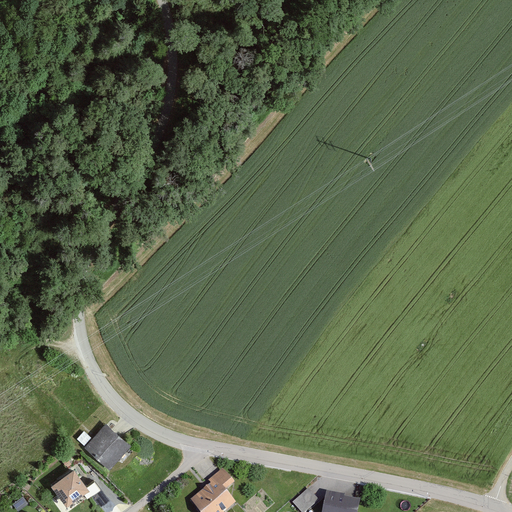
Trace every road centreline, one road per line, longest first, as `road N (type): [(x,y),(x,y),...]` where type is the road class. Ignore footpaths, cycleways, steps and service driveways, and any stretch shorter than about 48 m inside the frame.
road 1 (unclassified): [(162,0),(171,87),(159,131),(82,273),(81,337),(115,404),(197,445)]
road 2 (unclassified): [(197,445),(493,504)]
